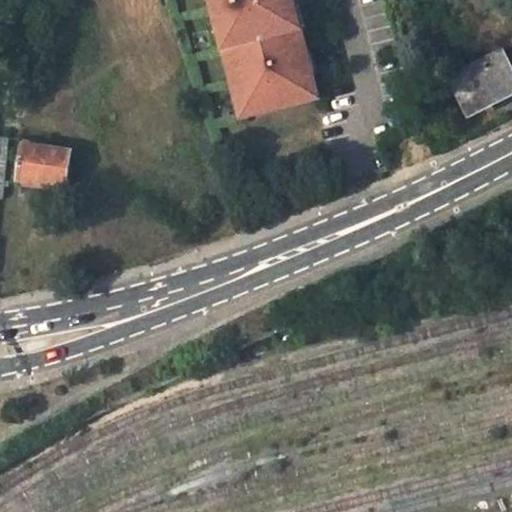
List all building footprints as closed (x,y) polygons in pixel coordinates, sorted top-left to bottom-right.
[(213,0),(220,28),(229,26),(232,36),(223,39),(229,64),(235,62),(240,83),(234,84),(240,109),(314,91),(308,66),(302,68),(297,48),(303,46),(297,21),(293,22),(290,9),(294,8),(292,0),(291,0),(213,0)] [(291,0),(292,0),(294,8),(290,9),(293,22),(297,21),(303,20),(297,0),(291,0)] [(229,26),(220,28),(223,39),(232,36),(229,26)] [(511,82),(498,53),(444,79),(463,111),(511,87),(511,82)] [(229,64),(225,65),(230,85),(234,84),(240,83),(235,62),(229,64)] [(0,112),(0,187),(8,114),(0,112)] [(70,154),(22,145),(17,179),(65,187),(70,154)]
